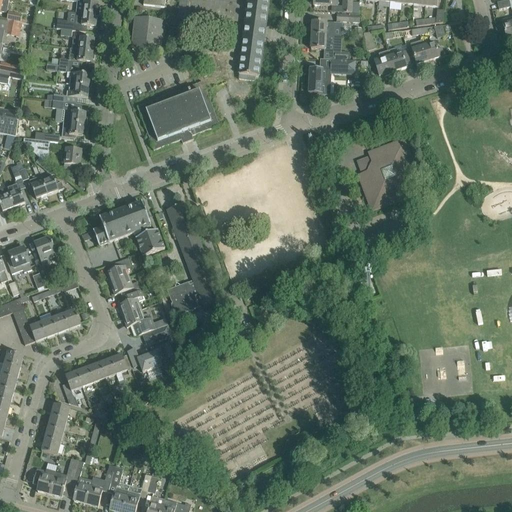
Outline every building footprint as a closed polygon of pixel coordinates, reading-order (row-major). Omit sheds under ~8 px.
[(5,0),(0,0),(0,12),(7,14),(9,1),(5,0)] [(58,0),(59,1),(77,3),(76,14),(97,17),(99,5),(93,4),(77,2),(77,0),(58,0)] [(134,0),(134,12),(162,15),(164,0),(134,0)] [(179,0),(174,43),(182,45),(188,0),(248,0),(238,75),(239,76),(239,80),(255,82),(256,78),(258,78),(268,0),(179,0)] [(349,14),(352,14),(352,0),(342,0),(342,14),(349,14)] [(438,0),(426,0),(425,8),(437,9),(438,0)] [(508,1),(497,3),(499,11),(511,8),(510,6),(511,6),(511,3),(509,4),(508,1)] [(443,24),(444,12),(437,11),(436,19),(436,25),(443,24)] [(9,13),(7,21),(9,21),(9,22),(22,24),(26,25),(27,21),(22,20),(22,16),(9,13)] [(76,14),(75,26),(96,29),(97,17),(76,14)] [(360,15),(349,14),(349,16),(337,15),(336,22),(359,23),(360,16),(360,15)] [(503,26),(495,27),(497,33),(501,32),(503,40),(506,39),(506,41),(511,39),(511,18),(502,21),(503,26)] [(163,22),(145,20),(135,19),(132,47),(139,48),(138,51),(152,52),(153,50),(160,51),(163,22)] [(0,45),(2,45),(5,45),(7,35),(16,37),(16,38),(19,38),(21,30),(22,24),(9,22),(0,20),(0,45)] [(57,21),(57,30),(61,31),(72,32),(73,26),(67,25),(67,22),(57,21)] [(312,23),(311,36),(326,37),(334,38),(335,24),(312,23)] [(437,39),(445,37),(442,27),(434,28),(437,39)] [(363,30),(361,30),(361,29),(355,29),(355,38),(364,38),(363,30)] [(384,31),(376,32),(368,33),(368,34),(364,35),(365,39),(367,53),(376,50),(371,34),(384,32),(384,31)] [(311,36),(311,50),(321,51),(324,51),(324,53),(334,54),(334,52),(334,45),(334,38),(326,37),(311,36)] [(95,40),(73,38),(72,50),(71,49),(71,50),(93,52),(95,40)] [(422,41),(410,45),(412,51),(414,57),(415,61),(416,66),(428,63),(422,43),(422,41)] [(422,43),(428,63),(444,58),(442,49),(437,50),(435,44),(429,46),(427,41),(422,43)] [(71,50),(70,61),(70,62),(77,63),(81,63),(82,63),(92,64),(92,60),(94,60),(95,53),(96,53),(97,53),(93,52),(71,50)] [(395,50),(389,52),(395,73),(407,69),(406,66),(411,64),(407,52),(402,53),(397,55),(395,50)] [(324,53),(324,60),(325,60),(335,61),(348,62),(348,53),(335,52),(334,52),(334,54),(324,53)] [(381,60),(374,62),(379,78),(384,76),(384,78),(390,76),(389,75),(390,74),(395,73),(389,52),(379,55),(381,60)] [(70,68),(70,62),(70,61),(52,59),(51,66),(55,66),(70,68)] [(320,71),(323,71),(331,72),(354,73),(355,62),(348,62),(335,61),(325,60),(324,60),(320,60),(320,71)] [(1,63),(0,67),(0,71),(24,76),(26,68),(13,65),(1,63)] [(55,66),(54,72),(59,73),(68,74),(67,79),(71,79),(70,86),(89,88),(91,76),(80,75),(75,74),(76,69),(70,68),(55,66)] [(310,70),(309,95),(330,96),(331,75),(331,72),(323,71),(320,71),(310,70)] [(0,71),(0,83),(8,85),(10,78),(24,81),(24,80),(24,76),(0,71)] [(66,98),(77,99),(88,100),(89,88),(70,86),(69,92),(67,92),(66,97),(66,98)] [(139,106),(154,151),(183,141),(219,129),(206,92),(180,100),(177,93),(139,106)] [(73,104),(66,103),(47,101),(47,102),(45,102),(44,109),(63,111),(63,109),(65,109),(63,124),(85,126),(86,114),(72,113),(73,104)] [(0,118),(2,119),(2,118),(8,120),(9,113),(3,112),(3,111),(0,110),(0,118)] [(0,135),(16,138),(18,122),(8,120),(2,118),(2,119),(0,118),(0,135)] [(84,138),(85,126),(63,124),(62,138),(74,139),(74,137),(84,138)] [(60,137),(45,135),(44,142),(50,143),(59,144),(60,137)] [(24,140),(24,145),(44,162),(49,157),(49,151),(50,143),(44,142),(24,140)] [(359,176),(372,212),(409,198),(407,192),(410,191),(414,182),(413,179),(418,177),(404,141),(368,155),(370,159),(365,161),(366,163),(364,169),(362,170),(361,169),(361,170),(363,174),(359,176)] [(53,147),(52,151),(66,153),(64,172),(80,174),(82,152),(69,151),(69,148),(53,147)] [(204,208),(279,186),(295,240),(314,234),(290,153),(269,159),(271,168),(199,189),(204,208)] [(46,164),(42,169),(47,173),(51,168),(46,164)] [(51,176),(54,176),(59,180),(61,177),(51,168),(47,173),(51,176)] [(25,170),(19,172),(21,177),(23,181),(29,179),(25,170)] [(21,177),(15,179),(17,184),(16,184),(16,185),(19,191),(20,191),(26,189),(23,181),(21,177)] [(31,187),(33,191),(36,200),(47,196),(42,182),(41,178),(30,182),(32,186),(31,187)] [(56,185),(54,178),(42,182),(47,196),(64,190),(61,183),(56,185)] [(16,185),(6,189),(15,212),(19,210),(18,207),(25,205),(20,191),(19,191),(16,185)] [(15,212),(6,189),(0,191),(0,206),(3,213),(9,211),(10,213),(15,212)] [(151,228),(146,214),(142,205),(100,221),(103,229),(93,233),(99,248),(134,234),(143,258),(165,250),(158,231),(147,235),(146,230),(151,228)] [(175,315),(177,317),(199,308),(199,306),(199,304),(198,302),(197,300),(196,298),(194,296),(192,295),(190,294),(198,291),(204,309),(205,309),(208,314),(223,309),(221,303),(222,302),(185,205),(167,211),(194,282),(168,292),(171,301),(172,301),(173,304),(172,304),(172,307),(172,309),(173,311),(174,313),(175,315)] [(43,266),(50,264),(49,260),(56,257),(52,247),(53,246),(53,244),(51,245),(50,240),(35,245),(43,266)] [(16,250),(9,252),(10,255),(9,255),(12,262),(7,264),(12,276),(23,271),(25,274),(32,272),(29,265),(30,264),(24,249),(17,252),(16,250)] [(129,278),(127,271),(132,269),(129,259),(116,264),(119,269),(106,274),(111,285),(129,278)] [(46,273),(39,275),(44,288),(45,290),(52,288),(46,273)] [(39,275),(33,277),(38,290),(44,288),(39,275)] [(115,296),(120,294),(122,300),(141,292),(138,283),(132,285),(129,278),(111,285),(115,296)] [(20,295),(15,283),(9,286),(13,298),(20,295)] [(65,286),(62,287),(54,290),(56,295),(64,292),(65,294),(68,292),(65,286)] [(119,307),(123,318),(142,311),(139,304),(145,302),(141,292),(122,300),(124,305),(119,307)] [(27,297),(19,300),(21,305),(29,302),(27,297)] [(23,311),(21,305),(19,300),(4,306),(8,317),(13,315),(23,311)] [(25,316),(23,311),(13,315),(15,320),(25,316)] [(75,311),(66,315),(64,315),(70,331),(81,327),(75,311)] [(133,327),(135,331),(138,338),(143,336),(156,331),(153,325),(150,316),(143,316),(142,311),(123,318),(127,329),(133,327)] [(64,315),(53,320),(59,335),(70,331),(64,315)] [(27,322),(25,316),(15,320),(17,325),(27,322)] [(47,339),(59,335),(53,320),(42,324),(47,339)] [(165,320),(159,322),(162,329),(168,327),(165,320)] [(29,327),(27,322),(17,325),(19,331),(29,327)] [(33,338),(35,343),(36,344),(47,339),(42,324),(30,328),(31,332),(33,338)] [(19,331),(21,336),(31,332),(30,328),(29,327),(19,331)] [(156,331),(143,336),(148,347),(172,338),(168,327),(162,329),(156,331)] [(21,336),(22,338),(23,342),(33,338),(31,332),(21,336)] [(25,347),(35,343),(33,338),(23,342),(25,347)] [(225,342),(230,352),(237,349),(232,339),(225,342)] [(143,374),(158,368),(162,367),(160,360),(162,359),(158,350),(149,353),(150,356),(139,360),(135,350),(128,352),(134,369),(140,367),(143,374)] [(21,369),(24,357),(8,353),(5,364),(21,369)] [(123,393),(128,392),(127,389),(121,374),(127,371),(129,376),(133,374),(127,356),(123,358),(122,356),(111,360),(116,375),(123,393)] [(116,375),(111,360),(99,365),(105,380),(116,375)] [(5,364),(2,376),(18,380),(21,369),(5,364)] [(94,384),(105,380),(99,365),(88,369),(94,384)] [(88,369),(77,373),(82,388),(94,384),(88,369)] [(63,387),(69,405),(69,406),(79,408),(83,409),(81,404),(77,405),(75,400),(73,399),(71,392),(82,388),(77,373),(65,377),(68,385),(63,387)] [(123,393),(116,375),(120,386),(113,388),(114,393),(122,391),(123,393)] [(0,387),(14,392),(18,380),(2,376),(0,381),(0,387)] [(0,400),(11,403),(14,392),(0,387),(0,400)] [(0,400),(0,412),(8,415),(11,403),(0,400)] [(70,410),(54,406),(51,417),(67,422),(70,410)] [(0,425),(5,427),(8,415),(0,412),(0,425)] [(51,417),(48,429),(64,433),(67,422),(51,417)] [(116,426),(114,433),(122,435),(124,428),(116,426)] [(48,429),(45,441),(61,445),(64,433),(48,429)] [(96,442),(99,430),(94,429),(91,440),(96,442)] [(93,454),(96,442),(91,440),(88,452),(93,454)] [(42,453),(51,455),(58,457),(61,445),(45,441),(42,453)] [(260,445),(228,462),(235,475),(267,458),(260,445)] [(88,452),(85,464),(90,465),(93,454),(88,452)] [(71,467),(68,476),(74,477),(78,462),(72,460),(71,467)] [(84,464),(78,462),(74,477),(72,483),(78,485),(84,464)] [(114,495),(112,503),(109,511),(122,511),(128,492),(116,489),(117,487),(119,487),(124,470),(115,468),(113,474),(111,483),(108,493),(114,495)] [(50,496),(54,480),(55,475),(54,479),(46,477),(47,473),(37,470),(33,486),(39,487),(37,493),(50,496)] [(62,499),(68,478),(55,475),(54,480),(50,496),(62,499)] [(152,478),(147,477),(146,476),(141,492),(148,493),(151,480),(152,478)] [(93,478),(90,488),(86,506),(98,509),(103,492),(108,493),(111,483),(93,478)] [(152,478),(151,480),(148,493),(155,495),(158,485),(156,479),(152,478)] [(72,483),(69,498),(74,500),(74,503),(86,506),(90,488),(78,485),(72,483)] [(136,511),(140,496),(128,492),(122,511),(136,511)] [(161,511),(165,501),(152,498),(148,511),(161,511)] [(165,501),(161,511),(189,511),(190,511),(184,509),(185,506),(165,501)]
